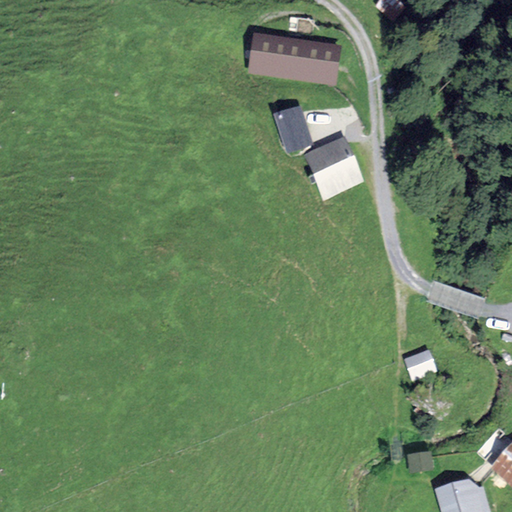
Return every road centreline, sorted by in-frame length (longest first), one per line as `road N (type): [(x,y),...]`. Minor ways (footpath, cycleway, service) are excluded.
road 1 (track): [(327,0),(366,44),(390,231),(403,260),(430,288),(483,308)]
road 2 (track): [(403,260),(393,511)]
